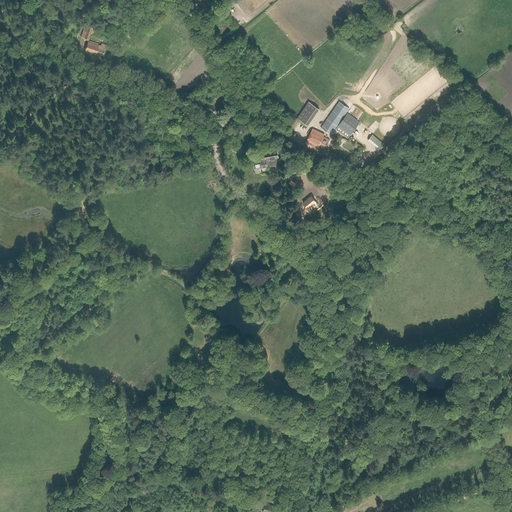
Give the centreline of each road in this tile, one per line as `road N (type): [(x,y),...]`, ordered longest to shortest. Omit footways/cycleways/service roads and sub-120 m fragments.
road 1 (track): [(293,511),(308,433),(339,370),(318,267),(298,241)]
road 2 (track): [(200,124),(145,85),(0,36)]
road 3 (track): [(358,171),(511,244)]
road 4 (track): [(240,109),(358,171)]
road 5 (track): [(298,241),(237,193),(213,145)]
road 6 (track): [(390,186),(471,88)]
road 7 (track): [(178,0),(211,43),(240,109)]
